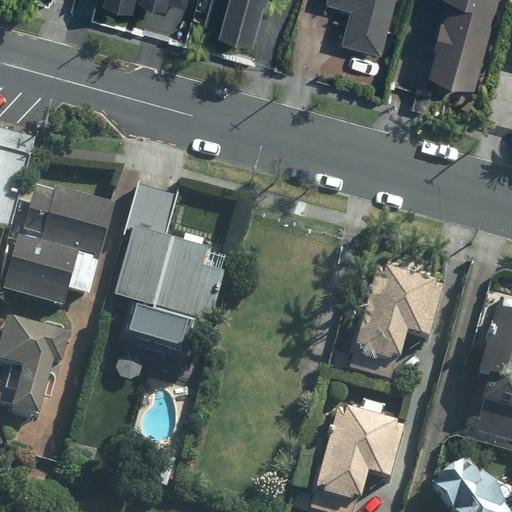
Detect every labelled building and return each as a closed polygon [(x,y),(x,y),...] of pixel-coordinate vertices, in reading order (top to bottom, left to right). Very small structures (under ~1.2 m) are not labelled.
[(185,0),(101,0),(128,7),(130,0),(150,0),(183,9),(185,0)] [(214,31),(248,40),(258,0),(208,0),(202,25),(214,28),(214,31)] [(348,8),(339,41),(377,52),(391,0),(323,0),(323,1),(348,8)] [(467,84),(490,0),(443,0),(423,72),(467,84)] [(170,362),(177,336),(202,342),(219,279),(196,273),(203,249),(164,239),(174,202),(134,191),(123,235),(127,236),(110,302),(128,306),(117,348),(170,362)] [(19,247),(9,244),(0,276),(0,293),(61,310),(66,294),(84,299),(107,213),(34,193),(19,247)] [(435,295),(369,278),(344,375),(387,386),(399,342),(422,347),(435,295)] [(511,325),(486,319),(470,383),(474,384),(462,432),(511,445),(511,325)] [(4,419),(31,426),(47,372),(55,375),(63,346),(0,328),(0,407),(6,409),(4,419)] [(394,436),(328,419),(303,511),(349,511),(358,482),(381,488),(394,436)] [(501,511),(465,464),(428,492),(443,511),(501,511)]
